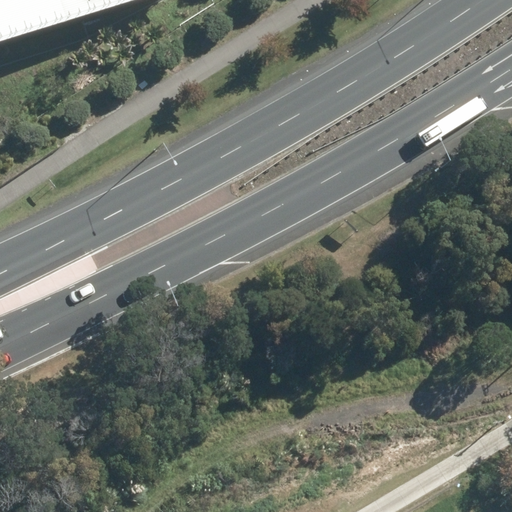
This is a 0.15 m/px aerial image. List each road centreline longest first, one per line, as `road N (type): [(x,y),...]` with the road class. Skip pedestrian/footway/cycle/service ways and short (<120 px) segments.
road 1 (primary): [(511,53),(399,129),(157,258),(0,328)]
road 2 (primary): [(0,257),(335,89),(463,0)]
